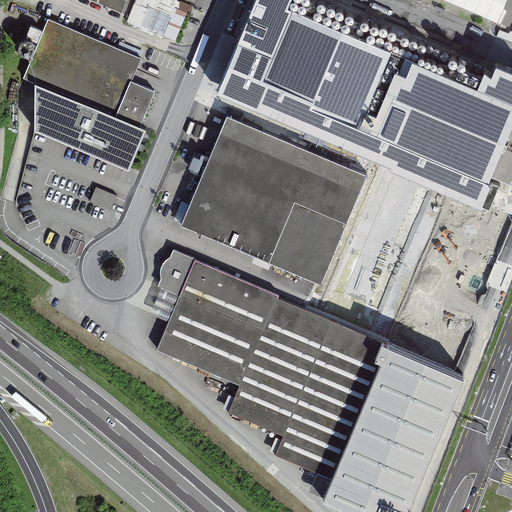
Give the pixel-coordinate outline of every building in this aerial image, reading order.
[(93,0),(122,12),(127,0),(93,0)] [(166,37),(178,0),(136,0),(129,25),(166,37)] [(505,0),(448,0),(497,21),(505,0)] [(511,65),(497,59),(493,71),(486,65),(479,82),(293,4),(252,101),(392,161),(391,164),(491,206),(501,183),(494,180),(495,178),(489,176),(490,173),(510,181),(511,177),(511,65)] [(141,58),(49,20),(25,78),(36,82),(140,127),(155,91),(131,81),(141,58)] [(140,127),(36,82),(36,130),(129,170),(146,129),(140,127)] [(367,173),(227,114),(181,223),(321,282),(367,173)] [(118,196),(97,189),(92,204),(113,212),(118,196)] [(408,511),(466,373),(177,250),(161,287),(186,297),(163,351),(243,385),(231,413),(285,436),(278,453),(321,472),(314,489),(360,508),(358,511),(408,511)]
